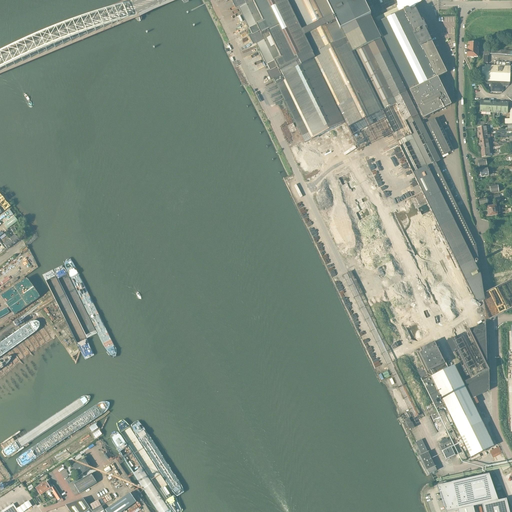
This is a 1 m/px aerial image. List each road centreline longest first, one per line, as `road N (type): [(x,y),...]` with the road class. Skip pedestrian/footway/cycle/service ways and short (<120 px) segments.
road 1 (residential): [(481,227),(461,140),(461,5)]
road 2 (primary): [(0,63),(155,0)]
